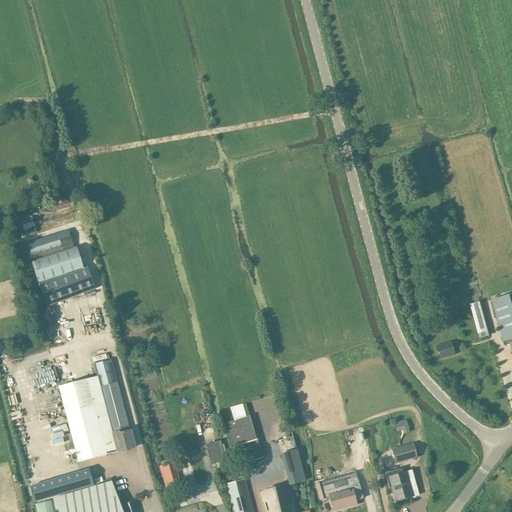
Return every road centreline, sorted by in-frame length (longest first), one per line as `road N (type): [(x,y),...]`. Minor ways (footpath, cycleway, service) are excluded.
road 1 (unclassified): [(500,447),(429,385),(400,347),(303,0)]
road 2 (track): [(0,106),(37,102),(69,156),(333,110)]
